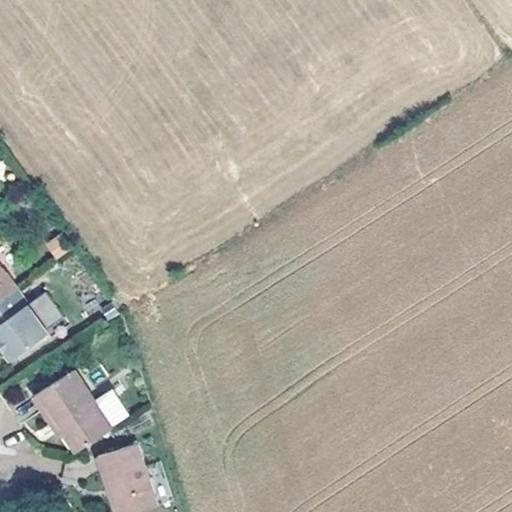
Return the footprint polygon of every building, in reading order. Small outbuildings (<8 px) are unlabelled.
[(60,236),(50,244),(57,255),(68,247),(60,236)] [(0,293),(26,275),(0,237),(0,293)] [(26,275),(0,293),(0,326),(7,335),(16,348),(56,320),(26,275)] [(119,313),(110,300),(100,307),(109,320),(119,313)] [(28,387),(49,416),(56,411),(64,422),(77,439),(110,416),(71,358),(28,387)] [(57,426),(64,422),(56,411),(49,416),(57,426)] [(122,474),(132,504),(162,494),(140,431),(100,445),(112,477),(122,474)] [(122,474),(112,477),(122,506),(132,504),(122,474)]
